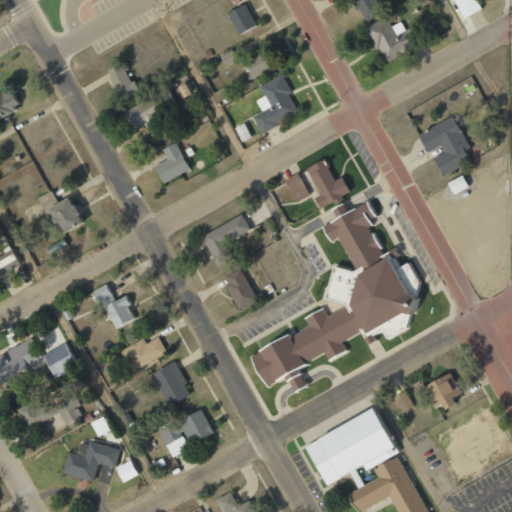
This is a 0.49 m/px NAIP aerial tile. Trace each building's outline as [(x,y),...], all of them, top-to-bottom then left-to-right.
[(354,0),(365,21),(381,14),(375,0),(354,0)] [(454,0),(464,18),(481,9),(476,0),(454,0)] [(256,26),(245,4),(228,13),(239,34),(256,26)] [(366,26),(384,62),(423,43),(415,25),(405,30),(401,22),(392,26),(387,16),(366,26)] [(227,66),(241,58),(235,48),(221,56),(227,66)] [(249,79),(270,71),(262,53),(242,62),(249,79)] [(108,69),(119,98),(136,92),(125,62),(108,69)] [(260,86),(265,96),(256,100),(262,112),(254,115),(261,131),(299,114),(282,76),(260,86)] [(185,98),(194,93),(187,82),(179,87),(185,98)] [(165,110),(176,107),(170,88),(159,91),(165,110)] [(0,117),(21,108),(12,89),(0,94),(0,117)] [(163,117),(159,107),(158,107),(154,97),(124,110),(133,130),(163,117)] [(421,131),(433,151),(445,144),(448,150),(439,155),(450,174),(474,160),(469,150),(475,146),(455,111),(421,131)] [(241,141),(251,137),(245,123),(235,127),(241,141)] [(167,159),(154,166),(162,183),(189,170),(176,142),(162,149),(167,159)] [(312,168),(324,190),(318,193),(324,206),(356,189),(348,174),(341,177),(330,158),(312,168)] [(289,177),(301,199),(314,193),(302,171),(289,177)] [(452,180),(458,193),(473,185),(467,173),(452,180)] [(41,196),(58,236),(84,224),(75,205),(72,207),(69,198),(58,202),(52,191),(41,196)] [(326,223),(335,238),(342,234),(361,268),(355,301),(331,313),(327,305),(309,314),(314,324),(297,333),(295,328),(262,345),(265,349),(257,353),(272,382),(290,373),(299,392),(313,384),(304,366),(311,363),(308,359),(330,348),(333,355),(349,347),(345,339),(406,308),(413,309),(416,287),(411,286),(393,254),(390,256),(374,227),(378,224),(368,206),(364,209),(361,203),(326,223)] [(206,232),(223,265),(241,256),(235,244),(244,239),(241,233),(255,226),(247,211),(206,232)] [(0,275),(20,264),(14,253),(0,261),(0,275)] [(229,271),(233,278),(229,281),(243,309),(264,298),(245,263),(229,271)] [(135,319),(129,305),(131,304),(126,295),(115,300),(107,284),(94,290),(114,329),(135,319)] [(146,343),(144,338),(120,351),(131,372),(165,355),(156,338),(146,343)] [(0,380),(43,363),(34,340),(0,353),(0,380)] [(54,377),(77,368),(67,344),(44,354),(54,377)] [(151,374),(168,407),(192,394),(174,361),(151,374)] [(395,394),(406,415),(420,408),(416,401),(430,393),(436,404),(446,399),(450,407),(460,401),(457,395),(466,390),(455,369),(429,383),(427,378),(395,394)] [(19,407),(34,440),(45,435),(39,423),(60,413),(65,423),(83,414),(74,394),(41,410),(36,399),(19,407)] [(309,443),(331,482),(400,444),(378,404),(309,443)] [(158,430),(172,457),(190,448),(189,445),(213,433),(201,409),(158,430)] [(62,473),(93,481),(98,463),(115,468),(120,449),(80,439),(76,454),(68,452),(62,473)] [(376,465),(381,474),(350,490),(361,511),(369,511),(396,499),(402,511),(433,511),(402,451),(376,465)] [(124,483),(139,474),(130,460),(115,468),(124,483)] [(258,511),(251,499),(238,506),(231,492),(216,500),(222,511),(258,511)]
